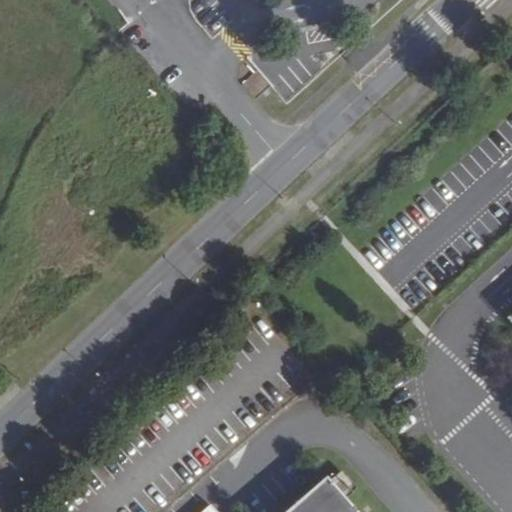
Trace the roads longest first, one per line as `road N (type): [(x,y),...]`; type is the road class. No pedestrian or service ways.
road 1 (secondary): [(0,435),(470,0)]
road 2 (unknown): [(214,84),(275,21),(362,0)]
